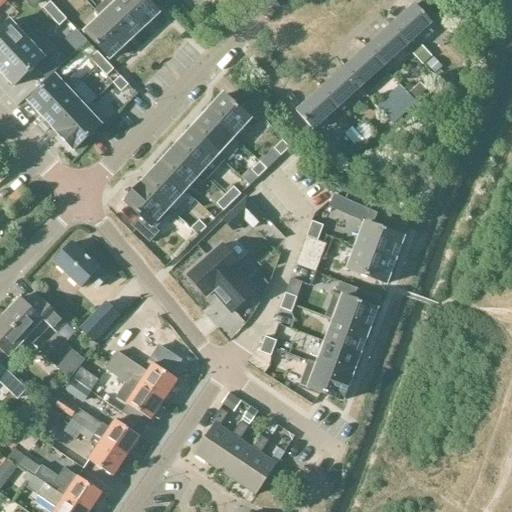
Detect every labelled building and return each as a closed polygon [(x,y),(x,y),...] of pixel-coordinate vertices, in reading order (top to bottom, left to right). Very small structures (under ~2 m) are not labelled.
[(0,0),(0,8),(8,0),(0,0)] [(140,29),(155,14),(142,0),(117,0),(115,3),(140,29)] [(50,2),(42,9),(50,18),(58,11),(50,2)] [(99,17),(124,44),(140,29),(115,3),(99,17)] [(416,6),(392,27),(408,45),(432,23),(416,6)] [(58,11),(50,18),(59,27),(66,20),(58,11)] [(124,44),(99,17),(83,32),(108,59),(124,44)] [(0,65),(26,41),(18,32),(9,22),(0,30),(0,65)] [(392,27),(369,49),(384,66),(408,45),(392,27)] [(0,65),(0,72),(14,87),(43,59),(34,49),(26,41),(0,65)] [(422,46),(414,53),(424,63),(431,56),(422,46)] [(346,70),(361,87),(384,66),(369,49),(346,70)] [(98,68),(105,62),(97,53),(90,60),(98,68)] [(55,56),(38,71),(46,80),(63,65),(55,56)] [(432,59),(426,65),(434,74),(440,68),(432,59)] [(105,62),(98,68),(106,77),(113,70),(105,62)] [(338,108),(361,87),(346,70),(322,91),(338,108)] [(120,77),(113,84),(121,93),(128,86),(120,77)] [(70,94),(56,78),(29,103),(44,119),(70,94)] [(421,83),(409,94),(416,101),(428,90),(426,89),(421,83)] [(401,85),(379,106),(392,120),(394,122),(416,101),(409,94),(401,85)] [(299,112),(312,128),(314,129),(338,108),(322,91),(299,112)] [(70,94),(44,119),(59,135),(85,110),(70,94)] [(207,115),(234,140),(251,121),(250,120),(241,112),(224,97),(207,115)] [(248,105),(241,112),(250,120),(257,113),(248,105)] [(85,110),(59,135),(73,151),(100,126),(85,110)] [(207,115),(191,133),(218,157),(234,140),(207,115)] [(314,129),(312,128),(304,136),(331,163),(342,154),(335,148),(332,150),(314,129)] [(361,141),(352,130),(345,136),(355,147),(361,141)] [(201,175),(218,157),(191,133),(175,150),(201,175)] [(282,142),(274,150),(281,157),(289,149),(282,142)] [(158,168),(185,193),(201,175),(175,150),(158,168)] [(259,163),(251,171),(257,178),(266,170),(259,163)] [(185,193),(158,168),(142,186),(169,210),(185,193)] [(169,210),(142,186),(125,204),(152,229),(169,210)] [(12,197),(4,204),(5,205),(13,215),(32,199),(23,188),(20,190),(12,197)] [(231,203),(240,195),(233,188),(225,196),(231,203)] [(216,205),(223,212),(231,203),(225,196),(216,205)] [(373,213),(334,196),(330,207),(358,219),(359,216),(369,221),(373,213)] [(246,198),(235,209),(246,220),(254,228),(265,217),(246,198)] [(190,230),(197,237),(205,228),(198,221),(190,230)] [(323,228),(312,223),(309,231),(321,235),(323,228)] [(364,226),(356,248),(392,262),(401,239),(364,226)] [(181,238),(188,245),(197,237),(190,230),(181,238)] [(307,238),(318,243),(321,235),(309,231),(307,238)] [(81,289),(89,280),(97,289),(107,279),(98,271),(99,270),(72,244),(54,263),(81,289)] [(224,245),(189,274),(207,297),(213,291),(232,314),(257,293),(238,271),(243,267),(224,245)] [(384,284),(392,262),(356,248),(348,271),(384,284)] [(339,285),(335,294),(341,297),(353,301),(357,292),(339,285)] [(297,298),(286,293),(283,301),(294,305),(297,298)] [(67,324),(53,311),(35,294),(26,304),(20,298),(2,317),(26,340),(36,329),(42,335),(49,328),(57,335),(67,324)] [(333,320),(366,332),(374,310),(353,301),(341,297),(333,320)] [(294,305),(283,301),(280,308),(292,313),(294,305)] [(106,303),(82,330),(95,342),(119,316),(106,303)] [(26,340),(2,317),(0,319),(0,364),(7,357),(8,358),(26,340)] [(325,342),(358,354),(366,332),(333,320),(325,342)] [(263,345),(274,349),(277,341),(266,337),(263,345)] [(325,342),(316,365),(349,377),(358,354),(325,342)] [(271,356),(274,349),(263,345),(260,352),(271,356)] [(72,351),(58,368),(70,378),(84,361),(72,351)] [(117,377),(126,383),(130,386),(133,381),(164,401),(177,381),(153,365),(146,375),(117,355),(111,364),(121,371),(117,377)] [(28,391),(1,366),(0,364),(0,382),(19,400),(28,391)] [(111,364),(107,370),(117,377),(121,371),(111,364)] [(316,365),(308,387),(341,399),(349,377),(316,365)] [(80,369),(72,380),(91,393),(99,381),(80,369)] [(83,404),(91,393),(72,380),(64,391),(83,404)] [(150,421),(164,401),(133,381),(130,386),(126,383),(116,398),(126,405),(129,407),(144,417),(150,421)] [(230,396),(222,406),(231,412),(238,401),(230,396)] [(60,399),(55,407),(72,418),(77,410),(60,399)] [(129,407),(122,416),(126,418),(138,426),(144,417),(129,407)] [(237,437),(234,435),(221,426),(229,414),(221,409),(213,422),(216,424),(195,454),(216,468),(237,437)] [(52,410),(46,419),(55,425),(61,415),(52,410)] [(121,425),(115,421),(110,429),(80,410),(76,415),(76,416),(87,423),(80,434),(92,442),(92,443),(98,447),(102,441),(126,458),(140,438),(133,433),(121,425)] [(250,410),(244,419),(252,424),(257,414),(250,410)] [(76,441),(80,434),(87,423),(76,416),(64,433),(76,441)] [(126,418),(121,425),(133,433),(138,426),(126,418)] [(237,437),(216,468),(236,482),(257,451),(254,448),(241,440),(249,429),(242,424),(234,435),(237,437)] [(271,424),(266,432),(273,436),(278,428),(271,424)] [(23,436),(17,432),(9,443),(14,447),(23,436)] [(261,437),(254,448),(257,451),(236,482),(256,496),(277,465),(261,454),(269,442),(261,437)] [(113,478),(126,458),(102,441),(98,447),(89,461),(113,478)] [(86,511),(90,511),(102,493),(78,477),(72,486),(42,466),(41,468),(25,457),(19,467),(35,476),(31,484),(42,491),(49,480),(61,488),(57,493),(86,511)] [(7,461),(0,469),(0,490),(17,468),(7,461)] [(86,511),(57,493),(61,488),(49,480),(42,491),(31,484),(27,489),(56,509),(54,511),(86,511)]
